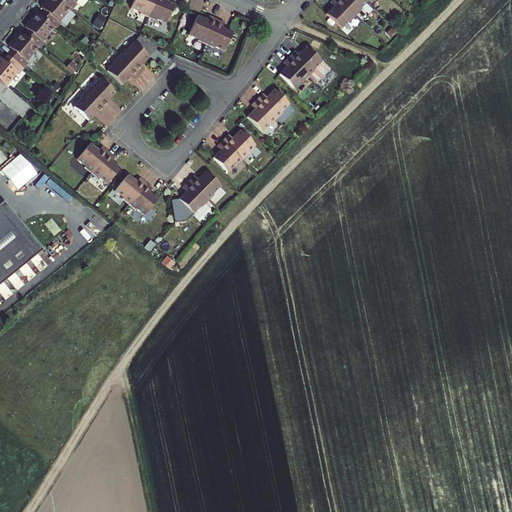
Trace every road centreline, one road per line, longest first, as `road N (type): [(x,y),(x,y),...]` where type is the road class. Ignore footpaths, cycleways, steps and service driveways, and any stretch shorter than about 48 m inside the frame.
road 1 (track): [(459,0),(212,248),(119,369),(28,511)]
road 2 (residential): [(231,93),(165,167),(120,130),(178,68)]
